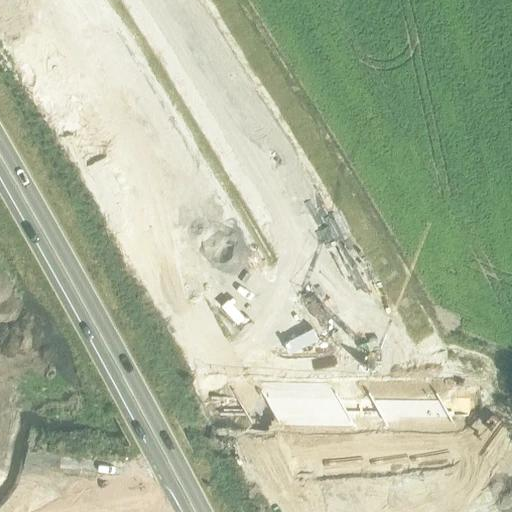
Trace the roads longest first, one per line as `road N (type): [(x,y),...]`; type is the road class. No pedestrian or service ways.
road 1 (motorway): [(368,511),(218,245),(64,0)]
road 2 (unclassified): [(457,511),(155,0)]
road 3 (motorway): [(0,61),(265,511)]
